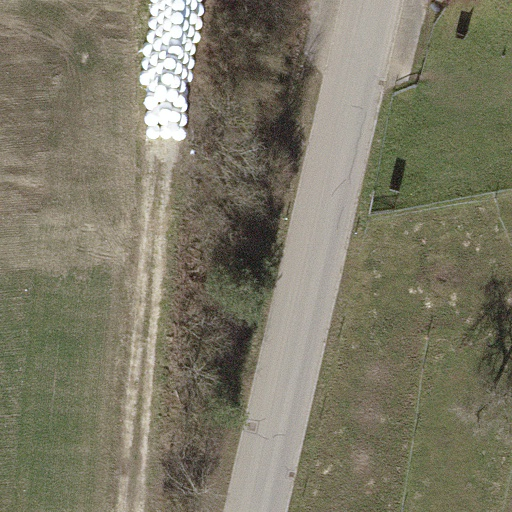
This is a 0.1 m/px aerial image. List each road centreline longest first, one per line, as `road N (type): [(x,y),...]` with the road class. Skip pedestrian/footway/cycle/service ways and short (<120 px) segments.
road 1 (tertiary): [(262,511),(381,0)]
road 2 (track): [(122,511),(166,73)]
